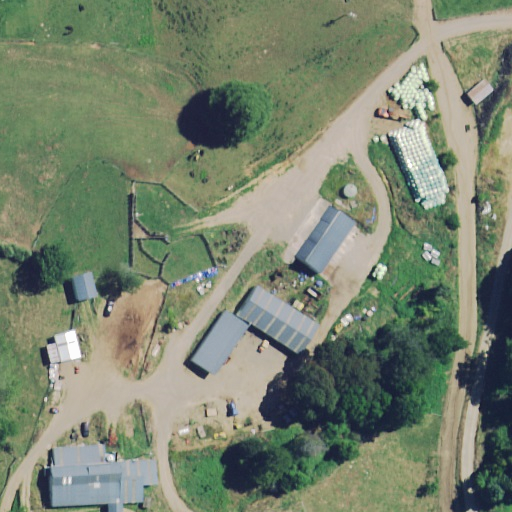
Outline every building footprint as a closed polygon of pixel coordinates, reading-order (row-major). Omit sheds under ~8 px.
[(490,52),(471,47),(468,60),(486,65),(490,52)] [(489,91),(481,80),(464,94),(472,105),(489,91)] [(353,224),(329,207),(293,257),(317,274),(353,224)] [(93,297),(88,274),(69,278),(74,301),(93,297)] [(315,326),(255,287),(235,316),(296,356),(315,326)] [(245,327),(223,311),(188,361),(210,377),(245,327)] [(77,358),(72,333),(54,337),(55,344),(44,346),(47,364),(77,358)] [(130,462),(104,464),(103,445),(51,448),(52,467),(42,467),(42,476),(47,476),(49,507),(50,507),(139,503),(138,488),(155,487),(154,460),(140,460),(140,458),(130,459),(130,462)] [(150,498),(140,498),(140,509),(151,509),(150,498)]
